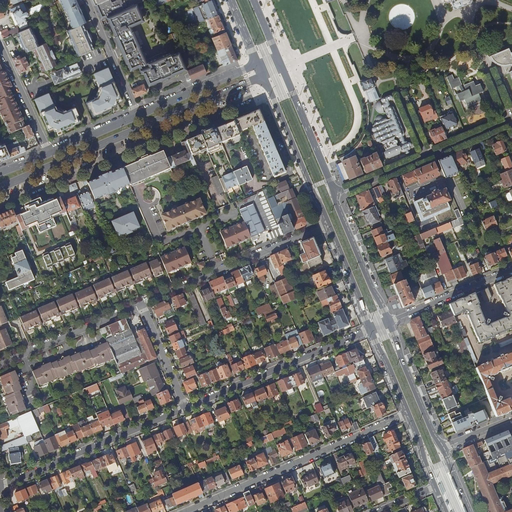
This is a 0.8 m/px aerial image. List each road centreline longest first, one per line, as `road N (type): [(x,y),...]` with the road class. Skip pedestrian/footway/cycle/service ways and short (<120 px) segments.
road 1 (primary): [(0,188),(263,76)]
road 2 (residential): [(184,511),(409,412)]
road 3 (residential): [(329,223),(140,303)]
road 4 (residential): [(0,486),(185,406)]
road 5 (residential): [(185,406),(370,328)]
road 6 (primary): [(263,76),(329,223)]
road 7 (residential): [(140,303),(0,363)]
road 8 (primary): [(388,321),(335,194)]
road 9 (primary): [(335,194),(281,68)]
road 10 (primary): [(441,447),(388,321)]
road 11 (residential): [(388,321),(511,269)]
road 12 (primary): [(257,64),(136,114)]
road 13 (residential): [(88,0),(136,114)]
